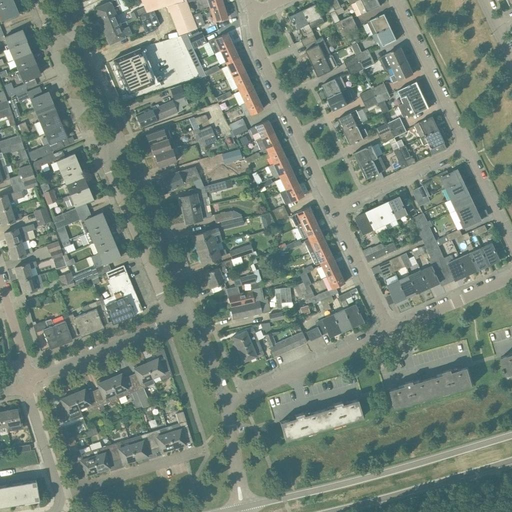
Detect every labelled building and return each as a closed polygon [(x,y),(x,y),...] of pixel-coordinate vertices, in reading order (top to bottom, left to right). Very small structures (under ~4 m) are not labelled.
[(108,17),(122,11),(117,0),(112,0),(94,8),(99,19),(107,15),(108,17)] [(153,9),(165,5),(168,13),(169,13),(178,35),(197,28),(192,15),(185,0),(182,0),(141,0),(144,7),(146,11),(153,9)] [(207,0),(210,9),(223,5),(221,0),(207,0)] [(339,21),(334,11),(329,0),(323,0),(329,13),(330,13),(338,31),(343,29),(339,21)] [(329,0),(334,11),(335,11),(335,10),(341,8),(337,0),(329,0)] [(381,5),(378,0),(357,0),(355,1),(361,14),(381,5)] [(13,2),(0,7),(0,19),(1,21),(18,14),(13,2)] [(303,10),(313,32),(313,31),(311,28),(324,22),(316,4),(303,10)] [(223,5),(210,9),(214,22),(227,18),(223,5)] [(130,13),(133,19),(138,17),(147,13),(146,11),(144,7),(130,13)] [(156,16),(153,9),(146,11),(147,13),(138,17),(141,22),(156,16)] [(307,34),(313,32),(303,10),(290,16),(296,30),(303,26),(307,34)] [(107,15),(99,19),(105,33),(113,29),(113,28),(120,24),(115,14),(122,11),(108,17),(107,15)] [(372,35),(372,36),(391,27),(384,13),(378,16),(376,17),(367,22),(373,34),(372,35)] [(356,23),(352,15),(339,21),(343,29),(356,23)] [(141,22),(146,35),(154,31),(160,25),(156,16),(141,22)] [(126,22),(120,24),(113,28),(113,29),(105,33),(110,44),(132,34),(126,22)] [(356,23),(343,29),(346,36),(359,30),(356,23)] [(391,27),(372,36),(376,43),(378,42),(380,47),(397,40),(391,27)] [(186,33),(190,43),(204,37),(201,31),(199,32),(197,28),(186,33)] [(12,34),(4,37),(8,45),(5,46),(6,49),(9,48),(26,42),(26,41),(24,42),(22,37),(24,37),(21,30),(22,30),(21,30),(12,34)] [(220,51),(233,45),(227,33),(215,39),(214,38),(208,41),(214,54),(220,51)] [(315,41),(315,42),(317,41),(314,34),(301,40),(304,47),(315,41)] [(204,37),(190,43),(193,49),(206,43),(204,37)] [(312,64),(326,58),(325,57),(331,54),(323,38),(317,41),(315,42),(317,45),(306,50),(312,64)] [(26,42),(9,48),(12,56),(14,60),(19,57),(21,56),(31,53),(31,52),(29,53),(27,48),(28,48),(26,42)] [(220,51),(226,63),(238,57),(233,45),(220,51)] [(393,67),(407,61),(401,47),(394,50),(392,51),(392,52),(391,51),(379,57),(385,71),(393,67)] [(139,49),(113,60),(127,94),(154,83),(139,49)] [(355,55),(359,63),(372,57),(368,49),(355,55)] [(19,57),(14,60),(18,70),(35,63),(33,64),(31,58),(32,57),(31,53),(21,56),(19,57)] [(331,55),(326,58),(312,64),(318,77),(338,67),(332,55),(331,55)] [(347,68),(359,63),(355,55),(343,61),(347,68)] [(238,57),(226,63),(232,77),(245,71),(238,57)] [(372,57),(359,63),(362,69),(375,63),(372,57)] [(413,74),(407,61),(393,67),(396,74),(390,76),(393,83),(413,74)] [(18,70),(16,72),(17,75),(20,74),(23,82),(34,77),(40,75),(40,74),(38,75),(35,69),(37,68),(35,64),(36,64),(35,63),(18,70)] [(362,69),(359,63),(347,68),(350,75),(362,69)] [(238,90),(251,84),(245,71),(232,77),(238,90)] [(328,98),(347,89),(341,76),(322,84),(328,98)] [(398,106),(398,107),(423,95),(417,81),(397,90),(401,98),(404,104),(398,106)] [(11,83),(4,86),(9,97),(26,89),(24,84),(13,89),(11,83)] [(375,96),(383,93),(387,91),(384,83),(371,89),(375,96)] [(244,103),(257,97),(251,84),(238,90),(244,103)] [(174,99),(174,100),(178,99),(184,96),(179,85),(170,88),(174,99)] [(35,111),(52,103),(47,92),(42,94),(39,87),(16,96),(19,102),(29,97),(35,111)] [(347,89),(328,98),(334,111),(354,101),(349,88),(347,89)] [(363,102),(375,96),(371,89),(359,94),(363,102)] [(0,102),(0,110),(9,108),(3,91),(0,91),(0,101),(0,102)] [(387,91),(383,93),(375,96),(378,104),(391,98),(387,91)] [(429,108),(423,95),(398,107),(403,117),(407,115),(408,118),(429,108)] [(378,104),(375,96),(363,102),(366,109),(378,104)] [(257,97),(244,103),(245,103),(240,106),(246,117),(263,109),(257,97)] [(178,111),(182,109),(178,99),(174,100),(174,99),(172,100),(158,106),(158,107),(152,110),(151,108),(145,111),(136,115),(141,127),(178,111)] [(39,122),(57,115),(52,103),(35,111),(39,122)] [(9,108),(0,110),(0,118),(6,116),(9,127),(15,125),(9,108)] [(338,118),(344,132),(358,126),(357,125),(362,123),(356,110),(338,118)] [(208,121),(205,114),(194,118),(196,123),(197,125),(208,121)] [(57,115),(39,122),(44,133),(62,126),(57,115)] [(420,138),(442,128),(439,129),(433,116),(414,125),(420,138)] [(387,123),(391,131),(404,125),(400,117),(387,123)] [(229,125),(232,130),(245,124),(242,118),(229,125)] [(258,132),(261,138),(273,132),(268,120),(259,124),(249,128),(252,135),(258,132)] [(380,136),(391,131),(387,123),(376,128),(380,136)] [(245,124),(232,130),(234,136),(247,130),(245,124)] [(404,125),(391,131),(394,137),(407,132),(404,125)] [(66,137),(62,126),(44,133),(50,146),(29,155),(30,157),(33,159),(52,152),(64,147),(61,139),(66,137)] [(212,131),(210,126),(199,130),(201,135),(212,131)] [(360,131),(358,126),(344,132),(350,145),(368,136),(365,129),(360,131)] [(145,135),(149,145),(167,139),(167,138),(170,137),(168,131),(167,128),(163,129),(145,135)] [(445,135),(442,128),(420,138),(424,145),(429,143),(431,148),(431,151),(432,155),(446,148),(444,143),(445,142),(442,136),(445,135)] [(201,135),(202,138),(205,145),(216,141),(212,131),(201,135)] [(394,137),(391,131),(380,136),(383,143),(394,137)] [(267,151),(280,145),(273,132),(261,138),(267,151)] [(9,146),(22,141),(19,135),(6,139),(9,146)] [(171,137),(170,137),(167,138),(167,139),(149,145),(150,145),(153,154),(171,148),(174,147),(171,137)] [(22,160),(28,158),(22,141),(9,146),(8,146),(11,153),(19,150),(22,160)] [(354,153),(360,167),(381,157),(380,156),(378,157),(372,144),(354,153)] [(171,148),(153,154),(153,155),(154,154),(158,167),(176,161),(174,154),(182,151),(180,145),(174,147),(171,148)] [(273,164),(286,158),(280,145),(267,151),(273,164)] [(405,145),(399,148),(408,166),(416,162),(414,159),(411,157),(405,145)] [(408,166),(399,148),(394,151),(400,163),(402,169),(408,166)] [(224,164),(242,159),(239,149),(221,154),(224,164)] [(55,175),(61,173),(78,166),(74,154),(65,158),(62,150),(34,162),(33,165),(35,170),(41,168),(40,166),(55,160),(59,169),(54,171),(55,175)] [(251,155),(244,158),(247,163),(260,157),(254,160),(251,155)] [(387,169),(381,157),(360,167),(366,179),(387,169)] [(215,164),(213,158),(199,161),(201,168),(215,164)] [(291,170),(286,158),(273,164),(268,167),(273,178),(278,175),(279,176),(291,170)] [(23,182),(35,178),(30,164),(19,168),(23,182)] [(5,166),(0,167),(0,182),(10,179),(8,173),(5,166)] [(78,166),(61,173),(66,184),(83,177),(78,166)] [(172,174),(163,178),(168,191),(175,188),(175,189),(185,185),(205,176),(202,169),(196,171),(194,167),(178,171),(172,174)] [(463,181),(458,169),(451,172),(449,167),(432,175),(434,180),(444,183),(446,189),(463,181)] [(279,193),(298,184),(291,170),(279,176),(285,190),(279,193)] [(70,195),(88,188),(83,177),(66,184),(70,195)] [(37,186),(35,178),(23,182),(26,189),(37,186)] [(231,179),(207,186),(209,193),(233,187),(231,179)] [(272,183),(266,186),(264,181),(257,184),(261,193),(266,190),(265,187),(272,183)] [(451,200),(468,192),(463,181),(446,189),(451,200)] [(40,185),(43,194),(53,190),(53,189),(49,190),(47,182),(40,185)] [(304,196),(298,184),(279,193),(285,205),(304,196)] [(423,186),(417,188),(422,199),(428,197),(423,186)] [(92,199),(88,188),(70,195),(61,199),(62,202),(69,199),(71,206),(74,204),(75,206),(92,199)] [(422,199),(417,188),(412,191),(419,206),(430,201),(428,197),(422,199)] [(0,211),(11,208),(9,202),(24,197),(22,189),(0,196),(0,211)] [(53,190),(43,194),(47,205),(48,204),(57,201),(53,190)] [(182,210),(206,205),(205,198),(207,197),(206,192),(197,194),(196,194),(179,197),(182,210)] [(473,202),(468,192),(451,200),(456,210),(473,202)] [(400,196),(388,202),(396,219),(408,214),(400,196)] [(386,224),(396,219),(388,202),(378,207),(386,224)] [(482,219),(473,202),(456,210),(464,228),(482,219)] [(206,205),(182,210),(184,223),(194,221),(202,219),(211,216),(210,211),(208,212),(206,205)] [(272,217),(286,211),(283,205),(270,212),(272,217)] [(33,211),(36,219),(49,215),(46,207),(33,211)] [(309,207),(290,216),(295,227),(297,226),(314,219),(309,207)] [(386,224),(378,207),(367,212),(372,223),(374,229),(386,224)] [(13,216),(11,208),(0,211),(0,220),(2,225),(22,219),(20,213),(13,216)] [(52,218),(54,223),(78,213),(76,208),(52,218)] [(231,211),(231,210),(214,215),(215,222),(220,221),(233,218),(231,211)] [(289,217),(286,211),(272,217),(275,223),(289,217)] [(372,223),(367,212),(356,217),(364,234),(374,229),(372,223)] [(78,213),(54,223),(57,229),(81,219),(78,213)] [(80,222),(85,233),(106,224),(101,213),(80,222)] [(49,215),(36,219),(38,226),(51,221),(49,215)] [(220,222),(222,229),(243,224),(241,216),(233,218),(220,221),(220,222)] [(320,231),(314,219),(297,226),(298,227),(302,225),(307,237),(320,231)] [(430,220),(422,224),(423,228),(428,238),(434,235),(430,226),(432,225),(430,220)] [(13,230),(4,233),(8,246),(16,244),(21,242),(28,240),(34,238),(31,230),(34,229),(33,224),(24,226),(13,230)] [(93,243),(111,235),(106,224),(85,233),(84,233),(89,244),(93,243)] [(487,231),(484,226),(474,230),(476,236),(487,231)] [(192,236),(197,250),(216,243),(213,235),(219,233),(217,228),(211,230),(192,236)] [(423,228),(418,230),(423,240),(428,238),(423,228)] [(460,229),(446,235),(449,241),(456,237),(459,243),(465,241),(460,229)] [(307,237),(308,239),(304,241),(309,253),(327,245),(320,231),(307,237)] [(93,243),(98,254),(116,246),(111,235),(93,243)] [(428,238),(423,240),(425,245),(436,240),(434,235),(428,238)] [(446,235),(436,240),(439,246),(449,241),(446,235)] [(16,244),(8,246),(12,260),(22,257),(33,253),(31,248),(28,240),(21,242),(16,244)] [(436,240),(425,245),(428,251),(433,248),(439,246),(436,240)] [(49,253),(60,249),(58,241),(46,245),(49,253)] [(367,261),(368,262),(386,254),(396,249),(394,243),(393,242),(383,247),(384,249),(366,257),(367,261)] [(218,251),(216,243),(197,250),(201,263),(220,257),(226,254),(225,249),(218,251)] [(362,250),(366,257),(384,249),(383,247),(381,243),(372,247),(371,246),(362,250)] [(478,270),(489,265),(481,248),(474,251),(471,243),(467,245),(470,253),(478,270)] [(492,243),(481,248),(489,265),(500,260),(492,243)] [(240,256),(253,252),(250,245),(229,252),(232,259),(240,256)] [(320,263),(332,257),(327,245),(309,253),(315,265),(320,262),(320,263)] [(425,245),(412,250),(416,259),(419,258),(418,255),(420,254),(421,255),(428,252),(428,251),(425,245)] [(116,246),(98,254),(92,256),(94,260),(97,259),(97,258),(99,257),(103,265),(108,263),(120,257),(116,246)] [(456,280),(467,275),(459,258),(453,261),(450,255),(444,258),(439,246),(433,248),(441,266),(448,283),(456,280)] [(432,265),(421,270),(428,287),(439,282),(441,286),(448,283),(441,266),(433,248),(428,251),(428,252),(432,261),(430,262),(432,265)] [(67,265),(66,262),(66,261),(64,261),(60,249),(49,253),(50,253),(56,270),(61,268),(67,265)] [(478,270),(470,253),(459,258),(467,275),(478,270)] [(401,256),(406,267),(406,266),(407,268),(412,266),(407,255),(402,257),(401,256)] [(232,259),(216,264),(218,268),(206,273),(209,281),(207,282),(209,288),(211,287),(212,288),(224,283),(221,274),(227,272),(226,269),(234,266),(233,265),(235,264),(235,265),(241,263),(240,262),(242,261),(240,256),(232,259)] [(390,261),(395,271),(406,267),(401,256),(390,261)] [(326,277),(339,271),(332,257),(320,263),(326,277)] [(66,261),(66,262),(67,265),(68,265),(68,266),(75,263),(73,258),(66,261)] [(19,281),(32,277),(30,269),(37,266),(35,261),(15,267),(19,281)] [(383,276),(395,271),(390,261),(379,266),(383,276)] [(108,263),(103,265),(91,270),(90,269),(72,276),(75,285),(91,278),(97,276),(111,270),(108,263)] [(103,298),(99,300),(105,314),(108,313),(112,324),(143,312),(123,265),(106,272),(109,279),(108,279),(115,296),(104,300),(103,298)] [(298,271),(302,281),(305,287),(314,282),(312,279),(309,280),(306,273),(307,273),(305,268),(302,269),(298,271)] [(261,282),(255,270),(252,271),(253,274),(240,278),(241,285),(255,282),(255,283),(259,282),(261,282)] [(428,287),(421,270),(409,275),(417,292),(428,287)] [(320,301),(326,299),(331,296),(337,293),(335,287),(344,283),(339,271),(326,277),(322,279),(327,290),(310,298),(312,302),(313,304),(320,301)] [(75,285),(72,276),(70,272),(57,276),(62,289),(68,287),(75,285)] [(40,275),(32,277),(19,281),(23,294),(44,288),(40,275)] [(399,280),(406,297),(417,292),(409,275),(399,280)] [(97,276),(91,278),(93,284),(99,281),(97,276)] [(406,297),(399,280),(388,285),(396,302),(406,297)] [(307,304),(312,302),(310,298),(305,287),(302,281),(303,283),(294,287),(299,299),(304,297),(307,304)] [(274,289),(276,308),(282,308),(281,303),(291,302),(290,287),(274,289)] [(228,296),(230,308),(254,302),(259,301),(267,299),(264,299),(262,290),(252,292),(252,291),(238,294),(228,296)] [(341,304),(344,309),(351,326),(363,321),(355,304),(349,307),(345,300),(351,297),(349,292),(338,297),(341,304)] [(52,303),(51,296),(43,298),(45,305),(52,303)] [(40,305),(38,297),(25,301),(27,308),(40,305)] [(254,302),(230,308),(233,319),(243,317),(262,313),(270,311),(267,299),(259,301),(254,302)] [(328,304),(326,299),(320,301),(325,311),(330,309),(328,304)] [(73,314),(68,315),(72,327),(76,325),(81,336),(103,327),(99,317),(105,314),(99,300),(82,306),(85,313),(74,317),(73,314)] [(333,314),(340,331),(351,326),(344,309),(333,314)] [(283,319),(282,311),(268,314),(270,322),(274,321),(283,319)] [(340,331),(333,314),(322,319),(329,336),(340,331)] [(72,327),(68,315),(62,318),(64,321),(53,325),(61,344),(72,339),(68,329),(72,327)] [(298,325),(301,331),(307,329),(301,316),(296,319),(298,325)] [(50,348),(61,344),(53,325),(51,319),(33,325),(35,332),(42,330),(50,348)] [(298,325),(284,331),(279,333),(272,337),(273,339),(267,341),(270,348),(274,357),(306,343),(301,331),(298,325)] [(321,335),(317,326),(306,332),(310,341),(321,335)] [(232,336),(238,349),(258,340),(253,328),(246,331),(232,336)] [(272,337),(270,333),(264,335),(267,341),(273,339),(272,337)] [(263,353),(258,340),(238,349),(243,362),(263,353)] [(511,353),(501,357),(504,367),(503,368),(504,372),(505,371),(506,375),(511,373),(511,353)] [(146,363),(152,378),(159,375),(161,380),(172,376),(167,360),(160,363),(158,358),(146,363)] [(136,373),(130,376),(136,391),(144,388),(147,387),(145,381),(152,378),(146,363),(134,368),(136,373)] [(444,374),(429,378),(435,396),(473,385),(468,367),(453,371),(452,369),(443,371),(444,374)] [(110,379),(118,399),(136,391),(130,376),(123,378),(121,374),(110,379)] [(406,385),(391,390),(396,408),(435,396),(429,378),(414,383),(414,380),(405,382),(406,385)] [(99,388),(93,391),(102,411),(105,410),(103,405),(111,402),(118,399),(110,379),(97,384),(99,388)] [(144,388),(136,391),(138,396),(143,408),(151,405),(144,388)] [(101,411),(102,411),(93,391),(86,394),(84,389),(73,394),(79,409),(86,406),(88,411),(99,407),(101,411)] [(79,409),(73,394),(61,399),(62,404),(56,407),(61,423),(74,417),(72,412),(79,409)] [(363,417),(357,399),(342,404),(341,401),(333,404),(333,406),(319,411),(324,429),(363,417)] [(4,411),(7,426),(8,432),(14,431),(13,425),(20,424),(17,409),(4,411)] [(176,430),(169,433),(173,448),(185,444),(184,439),(191,437),(183,411),(178,413),(181,422),(174,424),(176,430)] [(324,429),(319,411),(304,415),(303,412),(294,415),(295,417),(280,422),(285,440),(324,429)] [(161,452),(173,448),(169,433),(167,427),(148,433),(153,449),(159,447),(161,452)] [(95,429),(85,432),(87,438),(97,434),(95,429)] [(153,449),(148,433),(136,437),(138,442),(131,445),(135,459),(147,456),(146,451),(153,449)] [(65,445),(76,443),(74,437),(64,439),(65,445)] [(129,439),(110,445),(115,461),(121,459),(123,463),(135,459),(131,445),(129,439)] [(31,450),(29,444),(12,448),(13,453),(19,451),(19,452),(31,450)] [(91,450),(98,471),(109,468),(108,463),(115,461),(110,445),(98,449),(98,448),(91,450)] [(98,471),(91,450),(71,457),(76,473),(83,471),(85,475),(98,471)] [(39,500),(36,480),(0,486),(0,487),(3,506),(39,500)]
